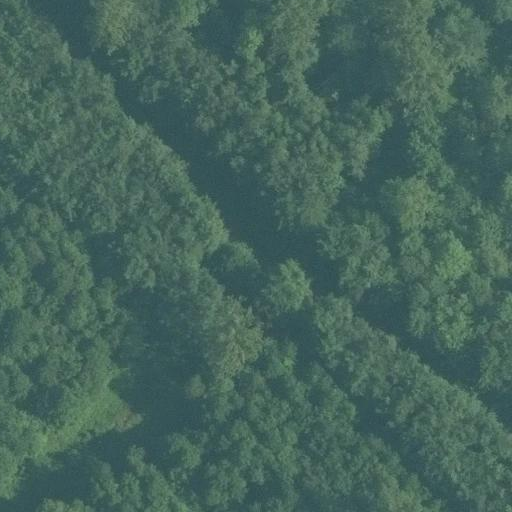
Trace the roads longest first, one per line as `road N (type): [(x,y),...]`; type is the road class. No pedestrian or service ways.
road 1 (track): [(231,232),(13,0)]
road 2 (track): [(231,232),(432,389)]
